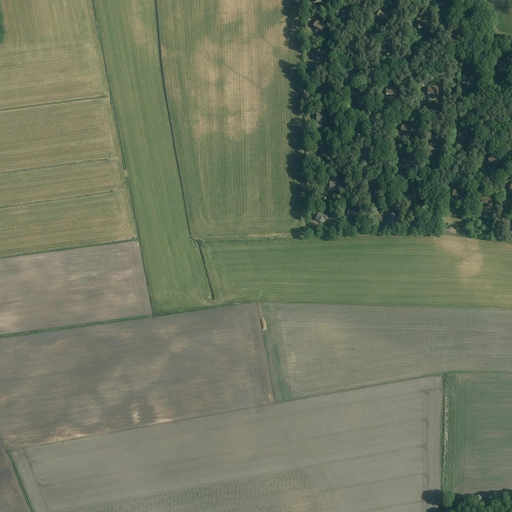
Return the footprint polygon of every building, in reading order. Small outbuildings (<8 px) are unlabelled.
[(348,18),(350,17),(350,15),(349,8),(341,9),(342,16),(348,15),(348,18)] [(385,23),(389,14),(380,10),(377,17),(381,18),(379,21),(385,23)] [(320,35),(325,26),(317,21),(313,27),(317,29),(315,32),(320,35)] [(423,32),(429,31),(428,21),(418,22),(419,29),(423,29),(423,32)] [(352,50),(355,50),(354,47),(353,41),(346,43),(347,46),(345,47),(345,49),(347,48),(347,49),(352,48),(352,50)] [(325,61),(326,51),(319,51),(318,55),(315,55),(315,61),(325,61)] [(507,70),(508,64),(499,63),(497,71),(500,71),(500,69),(507,70)] [(356,79),(359,79),(358,77),(357,71),(350,72),(351,78),(356,77),(356,79)] [(474,83),(474,73),(464,73),(464,80),(468,80),(468,83),(474,83)] [(319,84),(321,91),(322,91),(324,96),(330,95),(327,82),(319,84)] [(396,98),(396,88),(386,88),(386,95),(390,95),(390,98),(396,98)] [(438,98),(438,88),(428,88),(428,95),(432,95),(432,98),(438,98)] [(317,113),(317,115),(317,122),(323,122),(322,125),(326,125),(327,114),(317,113)] [(410,136),(412,127),(403,124),(401,131),(405,132),(404,135),(410,136)] [(468,143),(470,133),(461,130),(459,137),(463,138),(462,141),(468,143)] [(439,154),(440,144),(430,143),(430,150),(434,151),(434,154),(439,154)] [(328,155),(331,155),(330,145),(320,146),(321,154),(327,153),(328,155)] [(411,168),(415,159),(405,155),(403,162),(407,163),(406,166),(411,168)] [(495,169),(500,161),(492,155),(488,161),(491,163),(490,166),(495,169)] [(336,189),(339,189),(339,179),(330,179),(330,187),(336,187),(336,189)] [(375,194),(380,193),(378,184),(373,185),(373,184),(369,185),(370,191),(369,191),(370,195),(375,194)] [(407,198),(412,199),(412,198),(417,198),(418,190),(413,190),(413,189),(409,188),(408,194),(407,198)] [(462,201),(464,191),(454,189),(452,196),(456,197),(456,200),(462,201)] [(491,208),(492,198),(483,197),(482,204),(486,204),(485,207),(491,208)] [(356,214),(357,210),(348,209),(347,218),(350,218),(350,216),(356,217),(356,216),(359,217),(359,214),(356,214)] [(325,224),(328,215),(319,211),(316,220),(325,224)] [(387,219),(388,224),(392,224),(392,223),(397,223),(397,214),(392,214),(392,213),(387,214),(388,219),(387,219)]
